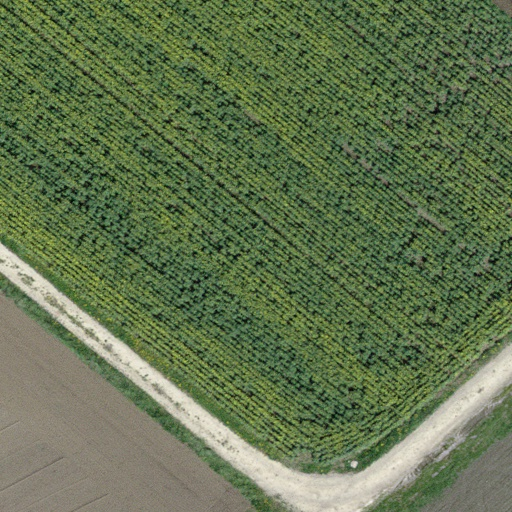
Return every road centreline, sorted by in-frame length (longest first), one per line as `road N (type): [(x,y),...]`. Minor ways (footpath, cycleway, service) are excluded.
road 1 (track): [(0,252),(320,511)]
road 2 (track): [(322,511),(511,360)]
